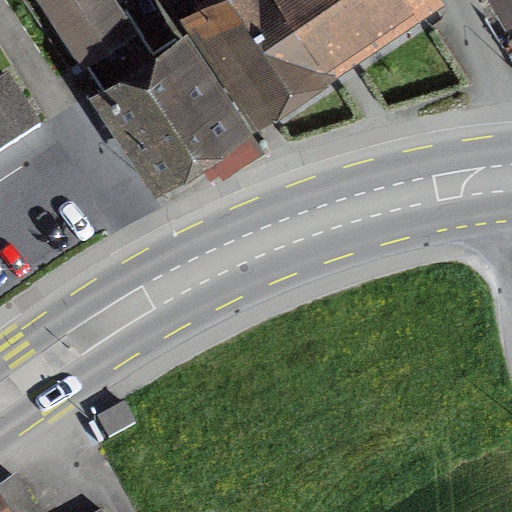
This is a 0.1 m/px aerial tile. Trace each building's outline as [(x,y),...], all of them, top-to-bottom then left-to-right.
[(48,0),(76,42),(122,11),(114,0),(48,0)] [(403,0),(210,0),(198,8),(259,97),(403,0)] [(159,169),(234,119),(184,42),(109,92),(159,169)] [(0,151),(40,125),(8,75),(0,79),(0,151)] [(110,438),(136,423),(125,403),(99,418),(110,438)] [(101,511),(36,511),(17,477),(0,489),(0,511),(104,511),(101,511)]
